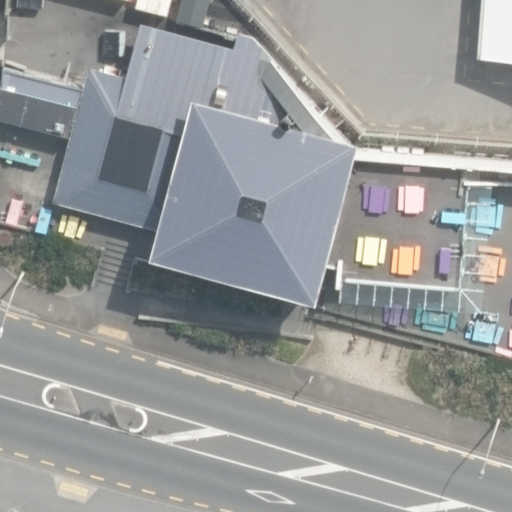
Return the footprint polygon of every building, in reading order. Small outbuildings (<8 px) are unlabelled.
[(140,0),(139,5),(171,13),(174,0),(140,0)] [(213,0),(186,0),(181,19),(206,26),(213,0)] [(511,0),(485,0),(481,61),(511,63),(511,0)] [(159,253),(325,298),(335,262),(364,151),(368,136),(344,130),(259,31),(243,28),(238,44),(146,19),(132,75),(93,64),(88,85),(75,136),(58,200),(166,228),(159,253)] [(7,83),(0,111),(0,116),(52,130),(75,136),(88,85),(7,64),(7,83)] [(52,130),(0,116),(0,149),(44,161),(52,130)] [(466,284),(474,178),(476,161),(364,151),(335,262),(345,265),(344,274),(466,284)] [(488,312),(499,181),(474,178),(466,284),(344,274),(343,283),(346,283),(345,299),(488,312)]
